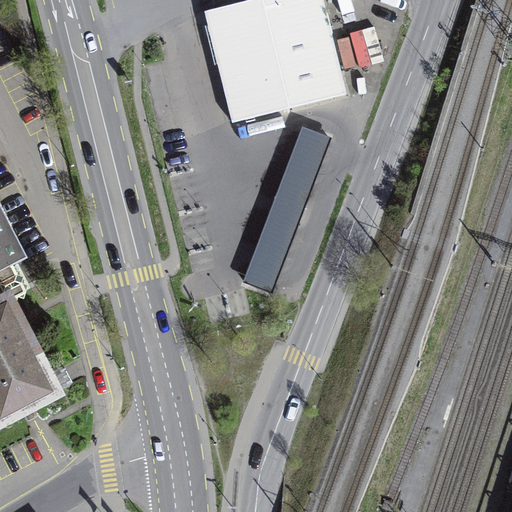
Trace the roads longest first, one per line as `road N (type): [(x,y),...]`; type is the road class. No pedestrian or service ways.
road 1 (tertiary): [(437,0),(259,473),(253,511)]
road 2 (primary): [(177,450),(64,0)]
road 3 (residential): [(31,511),(108,468),(177,450)]
